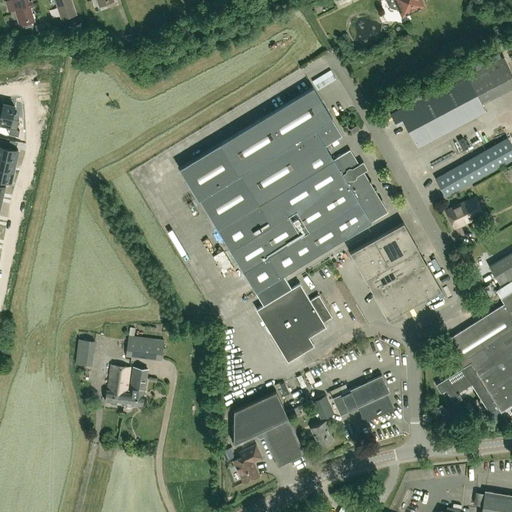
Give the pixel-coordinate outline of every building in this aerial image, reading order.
[(35,21),(28,0),(12,0),(14,7),(17,6),(21,21),(22,21),(23,28),(33,25),(32,22),(35,21)] [(75,11),(71,0),(55,0),(56,1),(58,0),(63,15),(64,15),(75,11)] [(423,6),(420,0),(386,0),(389,7),(395,9),(398,7),(400,10),(399,11),(402,16),(404,16),(409,14),(408,13),(423,6)] [(485,112),(478,99),(511,80),(511,72),(504,57),(467,76),(436,92),(435,90),(390,113),(397,125),(404,121),(417,147),(485,112)] [(312,61),(317,69),(323,65),(317,58),(312,61)] [(327,73),(325,69),(318,72),(324,84),(340,75),(337,68),(327,73)] [(388,211),(362,168),(350,149),(334,159),(325,146),(342,136),(331,118),(332,118),(313,86),(220,143),(180,167),(181,168),(230,250),(243,271),(256,292),(263,304),(289,289),(281,276),(388,211)] [(4,103),(0,118),(0,125),(17,129),(19,119),(12,118),(15,106),(4,103)] [(352,133),(358,130),(356,125),(350,129),(352,133)] [(0,156),(15,160),(18,149),(8,147),(9,141),(0,138),(0,156)] [(446,196),(495,168),(511,158),(511,146),(507,138),(452,168),(436,178),(446,196)] [(0,156),(0,167),(13,170),(15,160),(0,156)] [(0,167),(0,179),(10,181),(13,170),(0,167)] [(475,196),(447,209),(455,227),(483,214),(475,196)] [(403,222),(350,251),(364,277),(365,276),(373,291),(372,292),(387,319),(441,289),(426,262),(424,263),(416,250),(418,249),(403,222)] [(511,251),(489,266),(499,284),(511,275),(511,251)] [(351,275),(359,288),(363,285),(356,272),(351,275)] [(326,326),(322,319),(328,316),(329,312),(329,313),(329,312),(319,294),(310,300),(300,282),(289,289),(263,304),(256,309),(288,361),(314,345),(309,336),(326,326)] [(457,370),(435,384),(441,393),(446,390),(454,403),(462,398),(459,393),(460,393),(459,391),(471,384),(490,413),(498,407),(501,411),(511,404),(511,290),(501,298),(504,303),(444,340),(456,359),(452,362),(457,370)] [(241,318),(251,313),(246,304),(236,309),(241,318)] [(80,330),(80,355),(97,355),(97,330),(80,330)] [(161,359),(164,340),(154,338),(152,358),(161,359)] [(92,365),(92,359),(76,357),(75,363),(92,365)] [(105,401),(125,403),(125,400),(123,399),(125,392),(127,392),(127,390),(130,367),(111,364),(108,389),(107,389),(105,401)] [(130,390),(127,390),(127,392),(125,392),(123,399),(125,400),(125,403),(142,406),(144,394),(148,369),(134,367),(130,390)] [(232,384),(243,376),(239,371),(228,379),(232,384)] [(382,374),(339,394),(333,397),(332,396),(323,400),(329,411),(334,409),(334,408),(337,407),(340,414),(357,406),(364,419),(391,407),(385,393),(389,391),(382,374)] [(290,383),(283,387),(286,393),(293,389),(290,383)] [(234,410),(233,443),(255,433),(256,437),(260,438),(264,436),(278,466),(296,457),(295,455),(304,451),(276,390),(234,410)] [(307,397),(301,399),(306,409),(312,406),(307,397)] [(326,421),(311,427),(320,446),(333,440),(328,428),(329,428),(326,421)] [(256,444),(240,452),(242,456),(233,460),(243,482),(259,475),(252,461),(262,457),(256,444)] [(511,511),(511,494),(485,490),(481,511),(450,511),(441,509),(440,511),(511,511)]
